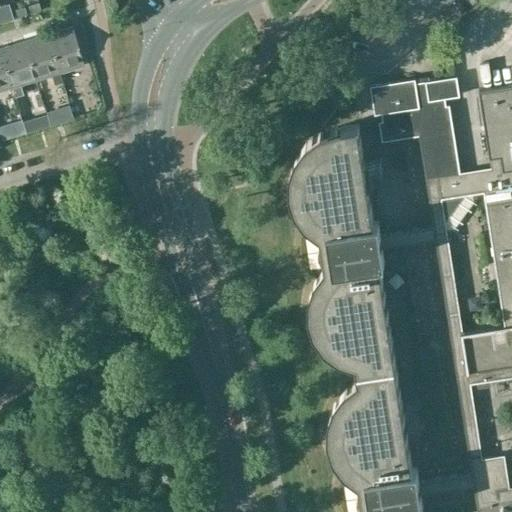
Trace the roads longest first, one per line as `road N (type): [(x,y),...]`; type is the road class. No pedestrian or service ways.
road 1 (tertiary): [(241,511),(194,294)]
road 2 (tertiary): [(138,138),(169,248),(194,294)]
road 3 (tertiary): [(194,294),(162,135)]
road 4 (residential): [(0,181),(138,138)]
road 5 (tertiary): [(178,16),(149,65),(138,138)]
